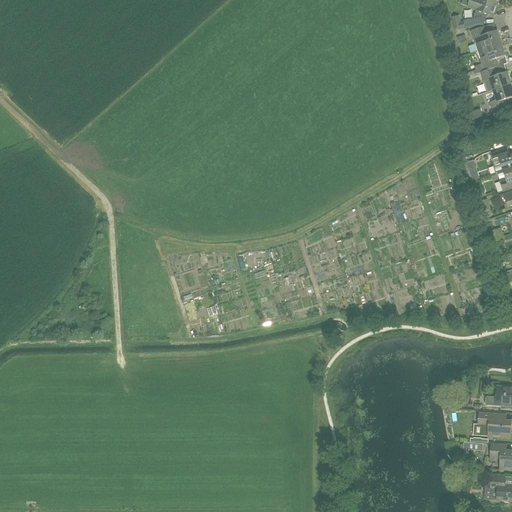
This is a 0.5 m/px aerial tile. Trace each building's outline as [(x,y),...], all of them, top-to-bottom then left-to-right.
[(493,17),(498,4),(486,0),(469,0),(466,8),(493,17)] [(463,20),(463,22),(461,22),(459,15),(451,17),(454,31),(460,30),(465,29),(484,25),(482,16),(463,20)] [(501,44),(497,32),(495,23),(484,27),(471,32),(475,45),(477,52),(501,44)] [(505,56),(501,44),(477,52),(480,59),(483,68),(473,71),(475,75),(496,68),(498,67),(495,60),(505,56)] [(498,75),(496,68),(475,75),(476,78),(481,77),(483,83),(484,83),(487,92),(493,90),(493,91),(511,85),(507,73),(498,75)] [(511,98),(511,88),(511,85),(493,91),(497,101),(490,103),(493,112),(509,107),(511,105),(509,99),(511,98)] [(491,155),(494,165),(495,167),(501,165),(503,171),(511,168),(511,155),(509,156),(507,149),(491,155)] [(478,163),(472,164),(476,181),(482,179),(478,163)] [(511,168),(503,171),(503,172),(497,174),(500,183),(503,193),(511,189),(511,168)] [(279,259),(295,257),(294,248),(284,249),(285,253),(279,254),(279,259)] [(308,264),(305,254),(299,256),(302,266),(308,264)] [(497,387),(496,398),(487,397),(485,398),(485,404),(486,406),(500,407),(500,405),(511,406),(511,386),(506,386),(506,388),(497,387)] [(511,422),(507,421),(507,415),(479,413),(479,425),(483,426),(483,436),(488,437),(510,438),(511,422)] [(511,469),(511,451),(506,451),(506,446),(492,445),(491,459),(501,459),(500,469),(511,469)] [(492,477),(491,478),(489,478),(487,479),(486,486),(488,488),(491,489),(490,498),(492,500),(497,501),(511,502),(511,485),(505,485),(506,478),(492,477)]
